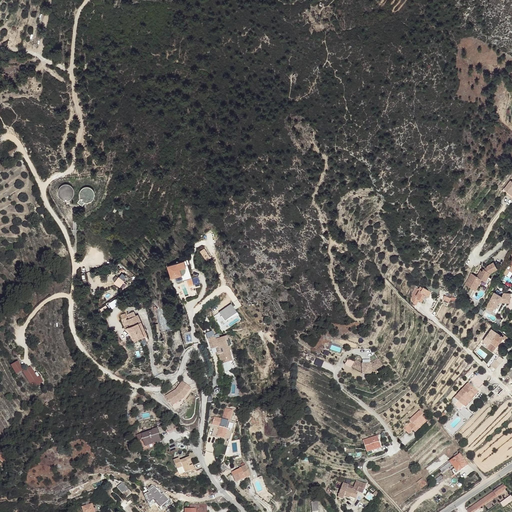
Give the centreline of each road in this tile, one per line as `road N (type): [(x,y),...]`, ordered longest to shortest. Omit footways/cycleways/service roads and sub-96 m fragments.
road 1 (track): [(43,188),(73,257),(68,315),(80,345),(109,374),(135,385),(170,385),(199,348),(207,395),(201,462),(245,511)]
road 2 (track): [(88,0),(75,17),(74,166),(43,188)]
